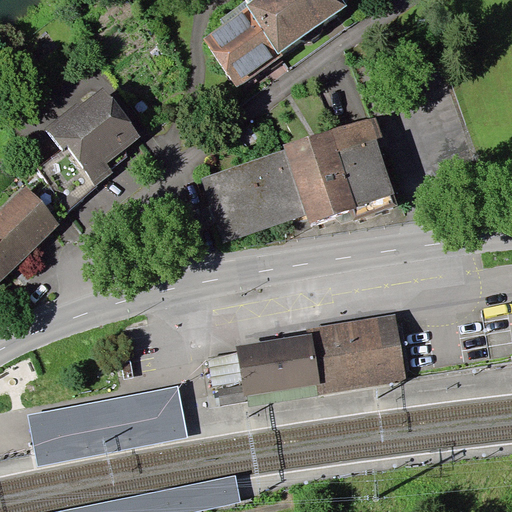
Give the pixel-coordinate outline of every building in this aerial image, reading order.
[(250,0),(237,10),(238,12),(274,62),(344,12),(335,0),(250,0)] [(274,62),(238,12),(217,27),(221,32),(201,46),(236,95),(277,66),(274,62)] [(102,98),(52,137),(92,187),(141,148),(102,98)] [(401,206),(375,128),(330,143),(280,159),(301,221),(351,204),(357,221),(401,206)] [(90,190),(62,156),(34,179),(62,213),(90,190)] [(280,159),(207,184),(228,246),(301,221),(280,159)] [(0,286),(55,231),(20,196),(0,216),(0,286)] [(317,382),(401,368),(396,334),(311,348),(317,382)] [(221,406),(249,402),(248,397),(317,386),(317,382),(311,348),(310,343),(278,349),(240,355),(245,384),(246,388),(219,392),(221,406)] [(218,389),(245,384),(240,355),(213,359),(218,389)] [(127,371),(117,373),(119,381),(128,379),(127,371)] [(177,386),(28,414),(37,466),(188,437),(184,421),(181,406),(177,386)] [(238,493),(235,476),(50,511),(187,511),(240,501),(238,493)]
